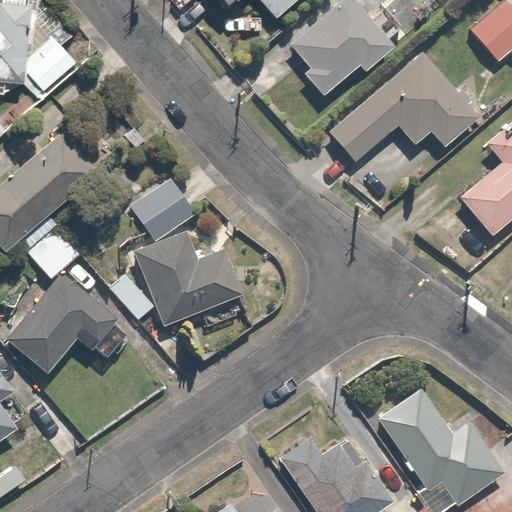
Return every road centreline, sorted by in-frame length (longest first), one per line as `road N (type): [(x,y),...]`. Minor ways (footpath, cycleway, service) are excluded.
road 1 (residential): [(378,282),(113,0)]
road 2 (residential): [(378,282),(67,511)]
road 3 (residential): [(511,375),(378,282)]
